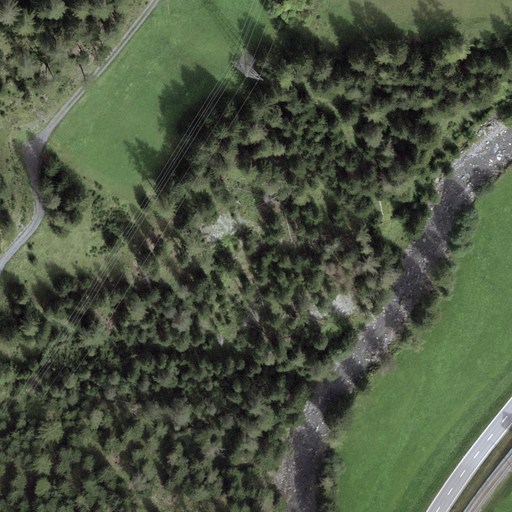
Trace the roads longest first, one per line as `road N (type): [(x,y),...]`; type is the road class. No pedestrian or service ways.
road 1 (track): [(158,0),(78,104),(60,141),(56,211),(15,281),(0,356)]
road 2 (secondary): [(511,416),(437,511)]
